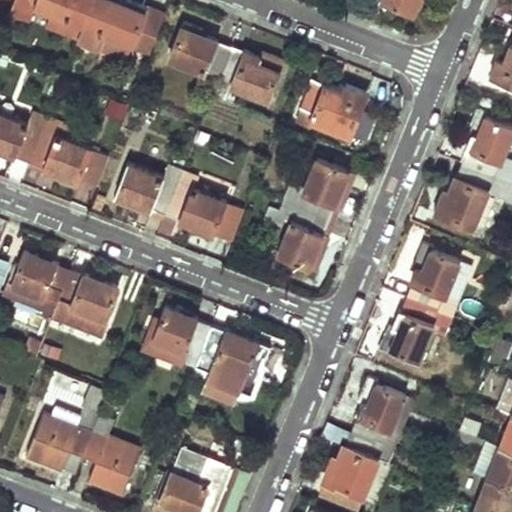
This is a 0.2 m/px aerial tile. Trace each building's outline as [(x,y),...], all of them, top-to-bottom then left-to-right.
[(16,0),(11,14),(31,22),(37,7),(52,12),(48,25),(80,37),(94,0),(16,0)] [(133,0),(94,0),(80,37),(80,40),(126,58),(132,45),(152,53),(168,13),(133,0)] [(383,0),(413,13),(418,0),(383,0)] [(206,29),(186,21),(170,59),(220,78),(233,45),(204,34),(206,29)] [(501,56),(492,76),(511,84),(511,41),(505,58),(501,56)] [(261,57),(233,45),(220,78),(216,88),(231,94),(235,85),(268,98),(279,71),(282,72),(286,62),(263,53),(261,57)] [(347,91),(315,79),(298,121),(312,126),(314,121),(351,136),(368,93),(349,85),(347,91)] [(470,149),(465,164),(491,174),(505,179),(507,180),(511,169),(511,166),(501,161),(511,135),(511,123),(488,113),(489,110),(480,106),(474,123),(477,126),(483,131),(479,136),(474,134),(468,149),(470,149)] [(30,125),(0,114),(0,155),(2,152),(31,163),(48,119),(35,114),(30,125)] [(62,125),(48,119),(31,163),(61,175),(59,179),(78,186),(92,150),(58,136),(62,125)] [(356,172),(320,158),(306,191),(295,187),(288,201),(331,219),(344,188),(349,190),(356,172)] [(163,176),(129,164),(116,201),(135,209),(137,204),(166,215),(184,169),(170,164),(163,176)] [(491,174),(465,164),(459,176),(457,176),(449,193),(455,197),(453,202),(446,201),(443,200),(436,213),(446,218),(447,214),(473,224),(490,190),(485,188),(491,174)] [(200,175),(184,169),(166,215),(196,227),(195,232),(213,239),(228,201),(195,188),(200,175)] [(505,179),(491,174),(485,188),(490,190),(499,194),(505,179)] [(455,197),(449,193),(446,201),(453,202),(455,197)] [(331,219),(288,201),(284,210),(274,206),(269,219),(283,225),(287,218),(294,220),(279,254),(316,269),(324,252),(319,248),(331,219)] [(416,283),(410,298),(453,316),(460,300),(447,294),(461,260),(434,248),(435,245),(425,241),(418,257),(428,261),(425,269),(419,267),(412,282),(416,283)] [(60,262),(26,249),(21,265),(17,264),(5,294),(54,314),(61,298),(72,269),(61,264),(60,262)] [(0,257),(0,281),(8,261),(0,257)] [(475,266),(461,260),(447,294),(460,300),(475,266)] [(87,275),(72,269),(61,298),(78,305),(71,324),(104,338),(119,303),(114,301),(121,287),(88,273),(87,275)] [(511,301),(511,287),(503,285),(494,307),(507,313),(510,306),(511,301)] [(453,316),(410,298),(405,311),(402,311),(395,325),(400,329),(398,336),(387,333),(381,348),(391,353),(392,349),(418,361),(432,329),(446,333),(453,316)] [(200,319),(166,305),(160,321),(157,320),(146,347),(197,367),(213,325),(199,320),(200,319)] [(259,359),(255,358),(261,342),(228,330),(227,331),(213,325),(197,367),(211,373),(209,379),(247,394),(253,377),(252,376),(259,359)] [(360,418),(354,431),(395,449),(401,434),(391,429),(407,395),(379,383),(379,379),(370,375),(363,390),(373,395),(371,401),(366,399),(357,416),(360,418)] [(53,415),(45,412),(26,455),(61,469),(71,447),(84,452),(93,431),(101,413),(95,410),(102,392),(91,387),(79,414),(58,404),(53,415)] [(201,395),(190,390),(184,406),(193,410),(201,395)] [(373,395),(363,390),(360,397),(366,399),(371,401),(373,395)] [(416,399),(407,395),(391,429),(401,434),(416,399)] [(511,414),(500,444),(511,449),(511,414)] [(483,423),(465,416),(459,429),(478,436),(483,423)] [(478,436),(459,429),(455,439),(481,450),(487,439),(478,436)] [(142,449),(93,431),(84,452),(99,458),(90,479),(123,493),(142,449)] [(395,449),(354,431),(348,444),(346,444),(339,458),(346,462),(344,467),(332,467),(326,481),(336,486),(337,482),(364,493),(380,457),(389,462),(395,449)] [(500,444),(492,441),(479,472),(488,475),(500,444)] [(511,449),(500,444),(488,475),(511,484),(511,449)] [(84,452),(71,447),(61,469),(75,475),(84,452)] [(237,468),(183,448),(160,506),(173,511),(179,511),(181,509),(189,511),(219,511),(220,511),(237,468)] [(220,511),(221,511),(235,511),(252,475),(237,468),(220,511)] [(511,511),(511,484),(488,475),(476,507),(489,511),(511,511)]
